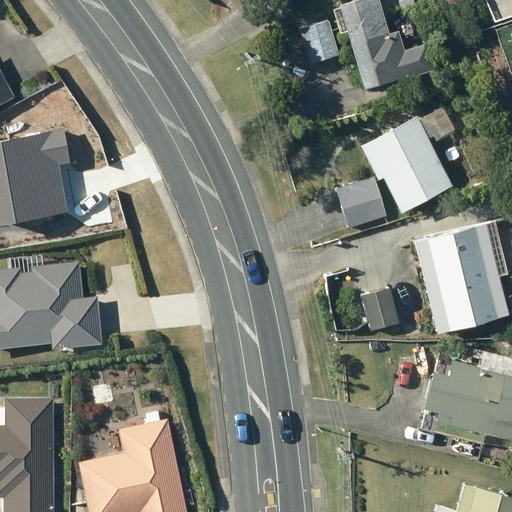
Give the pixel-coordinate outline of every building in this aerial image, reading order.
[(345,0),(337,3),(362,86),(400,75),(396,59),(401,58),(394,33),(388,35),(377,0),(345,0)] [(299,28),(309,62),(338,54),(328,20),(299,28)] [(0,100),(8,96),(0,80),(0,100)] [(415,115),(358,144),(375,177),(379,174),(397,209),(449,183),(415,115)] [(373,175),(336,187),(348,226),(385,215),(373,175)] [(412,238),(434,331),(506,313),(497,275),(506,273),(493,219),(412,238)] [(0,346),(43,345),(43,349),(94,346),(92,297),(78,298),(76,262),(31,265),(31,269),(0,270),(0,346)] [(387,286),(360,295),(370,329),(398,320),(387,286)] [(436,411),(434,419),(511,439),(511,373),(449,358),(445,372),(429,368),(419,407),(436,411)] [(2,396),(1,406),(1,424),(0,424),(0,511),(46,511),(49,397),(2,396)] [(117,450),(69,461),(80,511),(183,511),(162,419),(112,431),(117,450)] [(511,511),(511,497),(463,484),(454,511),(511,511)]
